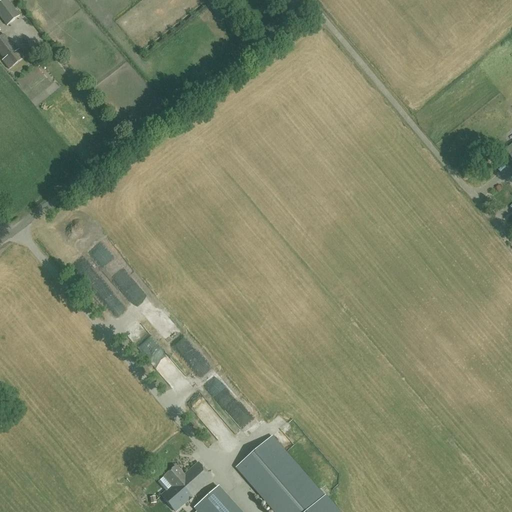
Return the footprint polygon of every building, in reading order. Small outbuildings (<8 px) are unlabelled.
[(6,0),(3,0),(0,3),(0,17),(7,26),(19,16),(6,0)] [(9,69),(24,57),(19,50),(16,51),(3,34),(0,36),(0,54),(4,60),(2,61),(9,69)] [(115,263),(108,269),(123,284),(130,278),(115,263)] [(98,286),(93,291),(113,314),(123,305),(100,279),(97,275),(92,279),(98,286)] [(242,430),(251,426),(245,413),(236,417),(242,430)] [(289,421),(282,426),(286,431),(293,426),(289,421)] [(226,448),(239,439),(230,426),(217,435),(226,448)] [(336,511),(272,437),(236,468),(273,511),(336,511)] [(198,463),(183,475),(198,492),(212,479),(198,463)] [(175,511),(198,492),(183,475),(175,466),(163,477),(171,486),(160,496),(174,511),(175,511)] [(239,511),(218,486),(193,506),(198,511),(239,511)]
